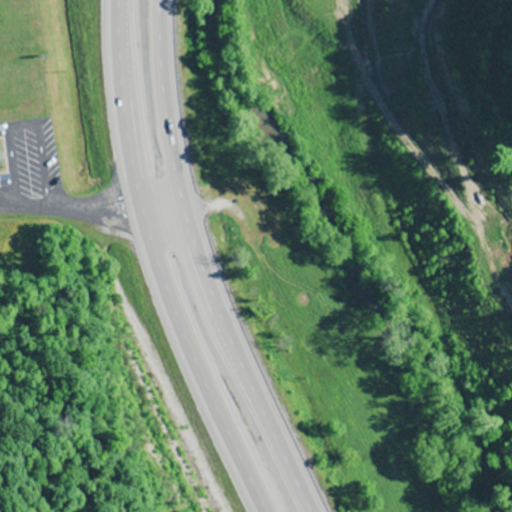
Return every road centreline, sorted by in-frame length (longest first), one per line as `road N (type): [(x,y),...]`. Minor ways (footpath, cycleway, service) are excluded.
road 1 (trunk): [(114,0),(120,108),(140,215),(210,392),(273,511)]
road 2 (trunk): [(304,511),(235,365),(187,235),(164,133),(156,0)]
